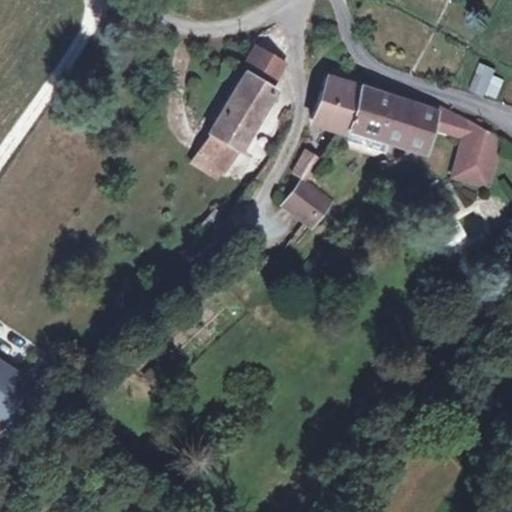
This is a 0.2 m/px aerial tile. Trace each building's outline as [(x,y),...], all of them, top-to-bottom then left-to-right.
[(240,69),(244,71),(208,132),(211,134),(234,147),(238,149),(273,89),(268,86),(282,62),(254,45),(240,69)] [(500,73),(487,66),(483,74),(496,81),(500,73)] [(347,128),(359,88),(361,82),(328,72),(312,117),(328,122),(347,128)] [(496,81),(483,74),(473,92),(486,99),(496,81)] [(434,111),(359,88),(347,128),(392,142),(421,151),(428,129),(434,111)] [(469,122),(436,105),(435,106),(434,111),(428,129),(461,141),(467,126),(469,122)] [(500,143),(467,126),(461,141),(449,177),(485,189),(500,143)] [(392,142),(347,128),(343,142),(388,155),(392,142)] [(234,147),(211,134),(194,162),(217,176),(234,147)] [(293,176),(303,181),(308,184),(321,159),(306,152),(293,176)] [(333,200),(308,184),(303,181),(285,207),(318,226),(333,200)] [(229,219),(214,208),(198,227),(211,239),(229,219)] [(29,385),(0,366),(0,424),(2,426),(29,385)]
